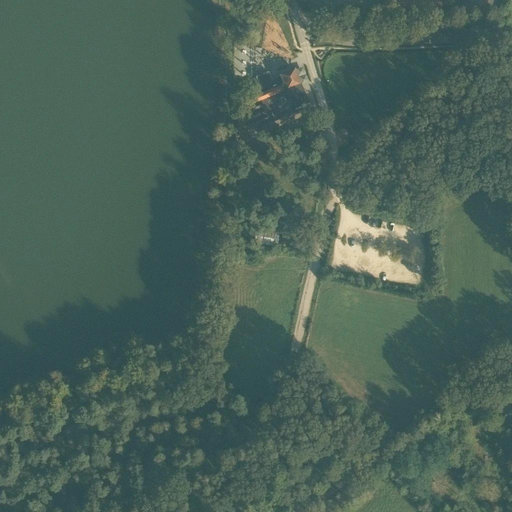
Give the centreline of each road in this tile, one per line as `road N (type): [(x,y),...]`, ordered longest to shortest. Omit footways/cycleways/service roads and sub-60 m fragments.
road 1 (track): [(323,403),(298,369),(328,181),(306,42)]
road 2 (unclassified): [(511,38),(306,42),(285,0)]
road 3 (track): [(104,511),(198,475),(323,403)]
road 4 (track): [(323,403),(377,452),(511,367)]
